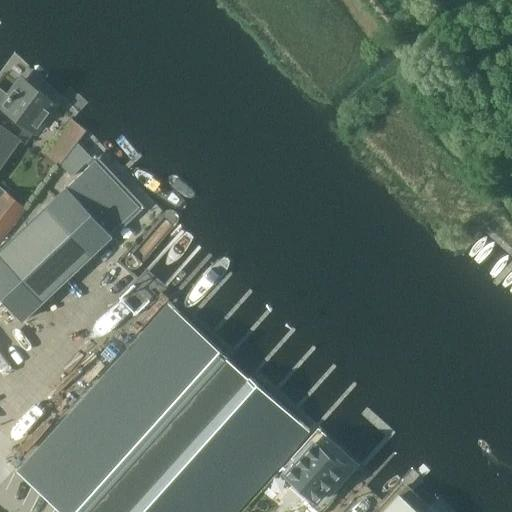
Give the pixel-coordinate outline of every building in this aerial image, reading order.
[(20,75),(0,101),(0,108),(37,135),(60,104),(20,75)] [(0,167),(21,137),(0,122),(0,167)] [(42,153),(56,166),(83,134),(68,122),(42,153)] [(73,151),(61,165),(72,176),(85,164),(73,151)] [(95,161),(67,187),(111,234),(135,212),(121,197),(125,192),(95,161)] [(67,187),(0,250),(0,297),(22,321),(91,255),(93,257),(114,236),(111,234),(67,187)] [(0,241),(27,207),(5,191),(0,197),(0,241)] [(65,511),(232,511),(307,429),(168,305),(20,472),(65,511)] [(287,470),(320,499),(347,468),(314,439),(287,470)] [(381,511),(439,511),(408,483),(381,511)]
